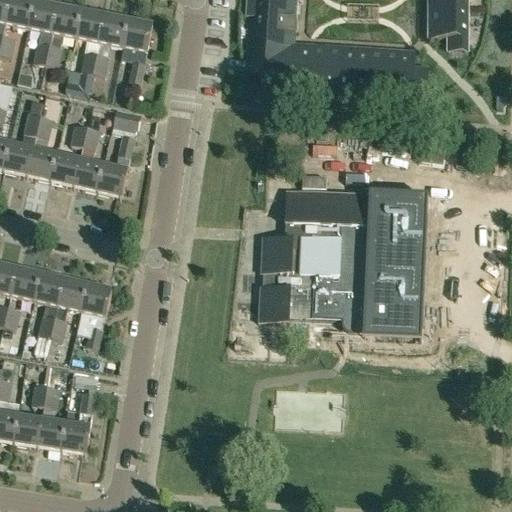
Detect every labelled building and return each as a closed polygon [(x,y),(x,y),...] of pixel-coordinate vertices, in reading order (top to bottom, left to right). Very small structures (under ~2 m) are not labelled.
[(0,0),(0,26),(5,28),(10,0),(0,0)] [(10,0),(5,28),(29,33),(35,4),(13,0),(10,0)] [(248,3),(247,19),(256,19),(295,21),(296,0),(257,0),(257,4),(248,3)] [(428,0),(429,12),(468,12),(468,0),(428,0)] [(29,33),(41,35),(38,48),(33,68),(45,70),(58,9),(35,4),(29,33)] [(60,53),(63,40),(77,43),(83,14),(58,9),(45,70),(58,73),(63,53),(60,53)] [(429,12),(429,42),(448,42),(448,56),(468,56),(468,45),(468,12),(429,12)] [(106,19),(83,14),(77,43),(100,48),(106,19)] [(129,24),(106,19),(100,48),(123,53),(129,24)] [(256,19),(253,63),(285,65),(286,48),(293,48),(294,36),(296,36),(296,23),(295,23),(295,21),(256,19)] [(153,29),(129,24),(123,53),(147,57),(153,29)] [(15,44),(2,41),(0,51),(0,60),(11,63),(15,44)] [(253,63),(252,77),(261,77),(260,86),(296,88),(298,49),(293,48),(286,48),(285,65),(253,63)] [(298,49),(296,88),(325,90),(328,51),(298,49)] [(328,51),(325,90),(354,92),(357,53),(328,51)] [(357,53),(354,92),(383,94),(385,55),(357,53)] [(385,55),(383,94),(412,96),(426,97),(427,73),(413,72),(414,57),(385,55)] [(85,58),(81,77),(94,80),(98,60),(85,58)] [(110,63),(98,60),(94,80),(106,82),(110,63)] [(141,89),(145,70),(133,67),(129,86),(141,89)] [(112,132),(137,137),(141,120),(117,114),(112,132)] [(0,174),(3,175),(10,147),(0,144),(0,133),(4,116),(0,115),(0,174)] [(24,139),(22,150),(10,147),(3,175),(27,180),(40,122),(28,119),(24,139)] [(57,158),(47,155),(54,125),(40,122),(27,180),(50,186),(57,158)] [(71,149),(69,161),(57,158),(50,186),(73,191),(87,133),(75,130),(70,149),(71,149)] [(103,169),(93,166),(95,155),(96,155),(101,136),(87,133),(73,191),(97,197),(103,169)] [(116,172),(103,169),(97,197),(120,202),(127,174),(128,174),(130,164),(131,164),(136,144),(123,141),(118,160),(119,161),(116,172)] [(439,214),(439,236),(396,234),(395,245),(367,244),(368,232),(371,232),(372,199),(288,195),(286,243),(262,242),(260,277),(267,278),(266,292),(260,291),(258,327),(289,328),(289,327),(288,327),(288,322),(312,323),(312,331),(380,334),(380,315),(390,315),(390,319),(453,322),(454,288),(450,288),(450,278),(470,279),(473,215),(439,214)] [(17,272),(0,267),(0,297),(11,300),(17,272)] [(41,277),(17,272),(11,300),(34,306),(41,277)] [(34,306),(46,308),(39,340),(51,343),(55,324),(58,311),(64,283),(41,277),(34,306)] [(458,311),(479,311),(478,280),(457,281),(458,311)] [(62,345),(67,326),(66,326),(68,313),(82,316),(88,288),(64,283),(58,311),(55,324),(51,343),(62,345)] [(111,293),(88,288),(82,316),(105,322),(111,293)] [(0,331),(4,332),(8,313),(0,310),(0,331)] [(16,335),(21,316),(8,313),(4,332),(16,335)] [(99,355),(104,335),(90,332),(86,352),(99,355)] [(98,382),(75,378),(74,389),(88,391),(97,392),(98,382)] [(0,384),(0,405),(9,407),(12,387),(0,384)] [(32,410),(44,412),(47,392),(35,390),(32,410)] [(44,412),(56,414),(59,394),(47,392),(44,412)] [(85,458),(94,398),(84,396),(79,428),(66,426),(61,455),(85,458)] [(0,445),(14,447),(18,418),(0,415),(0,445)] [(14,447),(38,451),(42,422),(18,418),(14,447)] [(38,451),(61,455),(66,426),(42,422),(38,451)]
